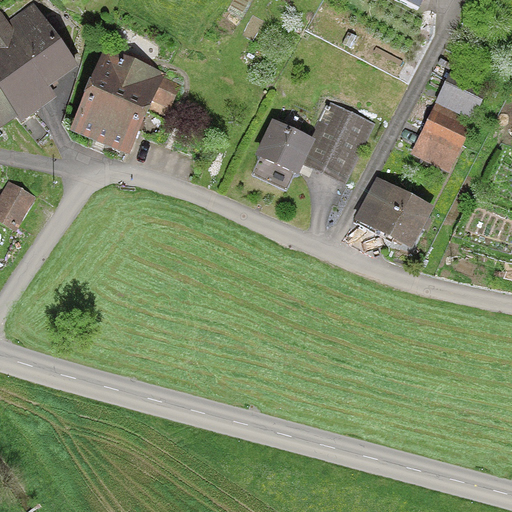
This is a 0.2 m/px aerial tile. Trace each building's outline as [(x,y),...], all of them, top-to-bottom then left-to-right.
[(32,8),(5,27),(0,20),(0,98),(13,117),(18,124),(38,109),(30,97),(73,66),(32,8)] [(105,55),(74,131),(125,153),(134,134),(143,112),(170,122),(185,88),(158,77),(105,55)] [(451,72),(437,101),(473,119),(486,89),(451,72)] [(0,125),(13,117),(0,98),(0,125)] [(471,123),(435,106),(414,151),(450,168),(471,123)] [(308,142),(273,126),(258,159),(293,175),(304,152),(349,173),(371,129),(324,107),(308,142)] [(427,211),(374,183),(352,225),(389,244),(392,239),(408,248),(427,211)] [(0,199),(0,224),(12,232),(32,198),(8,186),(0,199)]
